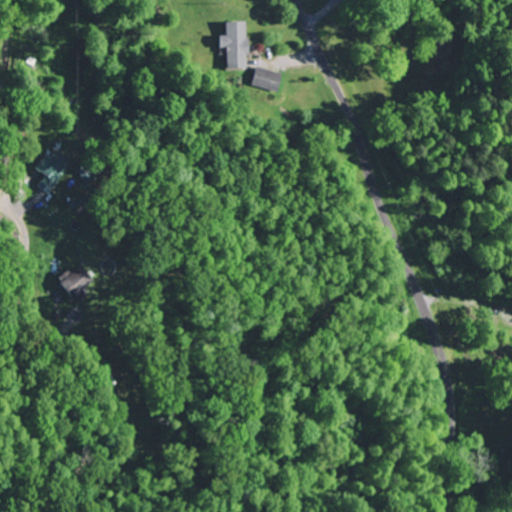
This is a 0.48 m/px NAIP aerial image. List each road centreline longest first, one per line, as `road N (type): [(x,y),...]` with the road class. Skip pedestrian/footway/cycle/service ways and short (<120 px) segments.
road 1 (residential): [(444,511),(443,361),(352,117),(294,0)]
road 2 (residential): [(0,26),(16,214)]
